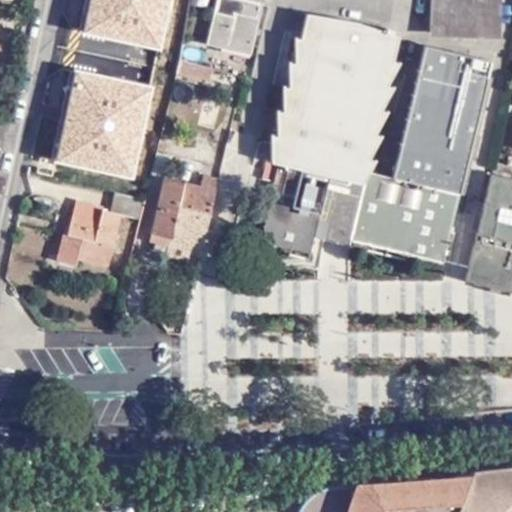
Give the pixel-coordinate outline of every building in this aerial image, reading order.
[(233,37),(253,43),(263,0),(262,0),(218,0),(209,41),(232,46),(233,37)] [(504,0),(433,0),(434,31),(504,33),(504,0)] [(353,227),(350,238),(441,262),(463,177),(458,176),(461,166),(463,157),(468,159),(483,102),(479,101),(482,92),(486,93),(495,61),(428,43),(394,173),(373,169),(378,157),(372,155),(383,134),(377,129),(388,110),(383,107),(395,86),(389,82),(401,61),(394,57),(399,35),(392,32),(396,27),(390,22),(385,29),(356,19),(309,11),(303,35),(297,35),(297,59),(291,59),(290,85),(286,84),(285,108),(279,109),(278,133),(272,133),(271,161),(281,163),(272,203),(261,240),(311,252),(319,217),(331,221),(342,224),(353,227)] [(181,58),(183,40),(164,37),(158,66),(175,70),(178,70),(181,58)] [(251,51),(253,43),(233,37),(232,46),(251,51)] [(212,65),(181,58),(178,70),(177,74),(208,80),(212,65)] [(146,63),(126,59),(123,76),(142,80),(146,63)] [(142,80),(123,76),(97,70),(93,88),(106,91),(102,111),(143,121),(144,119),(150,94),(168,99),(175,70),(158,66),(146,63),(142,80)] [(106,91),(93,88),(89,107),(102,111),(106,91)] [(150,94),(144,119),(163,123),(168,99),(150,94)] [(224,100),(206,95),(199,122),(217,126),(224,100)] [(458,176),(463,177),(466,168),(468,159),(463,157),(461,166),(458,176)] [(166,254),(199,262),(220,174),(204,171),(202,184),(165,175),(151,231),(170,235),(166,254)] [(511,177),(490,172),(479,219),(490,221),(488,234),(477,231),(465,280),(511,290),(511,177)] [(117,179),(115,190),(135,195),(136,184),(117,179)] [(122,211),(141,217),(146,197),(135,195),(115,190),(111,209),(103,207),(100,219),(74,213),(70,230),(66,229),(58,258),(75,262),(76,254),(109,262),(122,211)] [(490,221),(479,219),(477,231),(488,234),(490,221)] [(348,246),(350,238),(353,227),(342,224),(331,221),(327,240),(348,246)] [(511,511),(511,466),(471,472),(470,474),(456,511),(511,511)] [(456,511),(470,474),(385,482),(307,486),(296,511),(456,511)]
